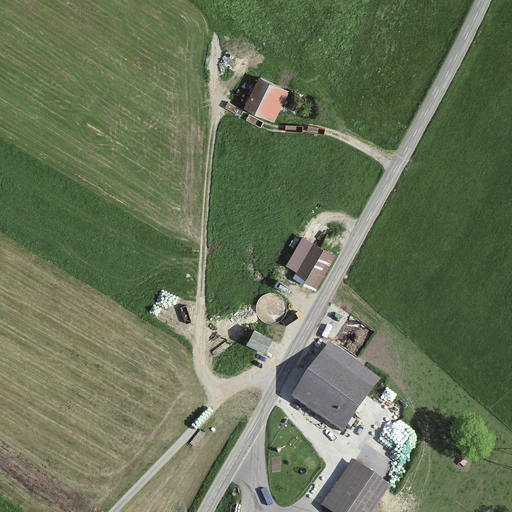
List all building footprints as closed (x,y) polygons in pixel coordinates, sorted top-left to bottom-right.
[(258,76),(242,101),(271,119),(287,95),(258,76)] [(287,263),(297,268),(294,274),(319,287),(337,251),(303,233),(287,263)] [(246,342),(267,351),(274,335),(253,326),(246,342)] [(326,345),(290,399),(341,432),(377,379),(326,345)] [(307,369),(299,364),(283,392),(291,396),(307,369)] [(242,389),(237,401),(230,398),(224,410),(249,421),(260,397),(242,389)] [(357,461),(321,505),(329,511),(368,511),(389,486),(357,461)]
